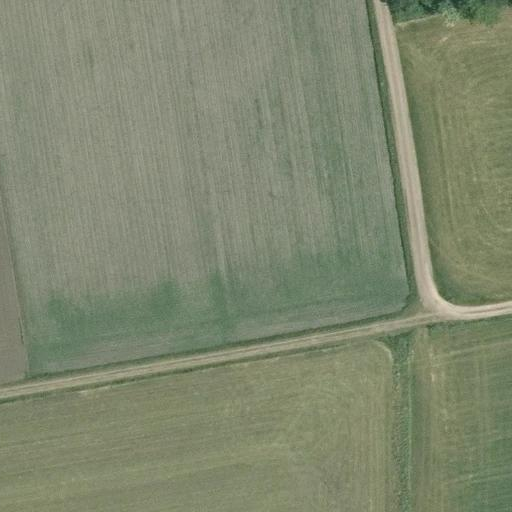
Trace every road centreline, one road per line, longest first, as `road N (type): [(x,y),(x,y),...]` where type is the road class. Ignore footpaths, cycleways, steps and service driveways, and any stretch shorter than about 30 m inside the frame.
road 1 (track): [(442,318),(0,394)]
road 2 (track): [(442,318),(388,0)]
